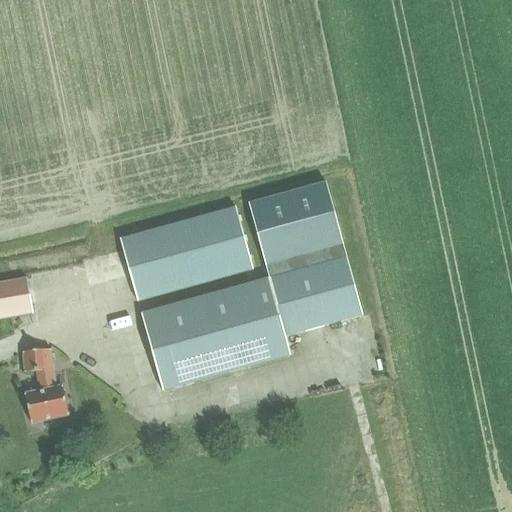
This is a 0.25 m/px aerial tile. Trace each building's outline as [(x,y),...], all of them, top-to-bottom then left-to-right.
[(271,280),(346,258),(325,184),(250,205),(271,280)] [(138,304),(253,270),(235,207),(120,240),(138,304)] [(346,258),(271,280),(287,338),(363,316),(346,258)] [(26,278),(0,283),(0,320),(33,314),(26,278)] [(290,357),(268,279),(141,315),(163,393),(290,357)] [(31,425),(51,420),(69,416),(63,390),(57,391),(51,366),(50,352),(23,354),(25,374),(36,373),(40,393),(25,396),(31,425)]
